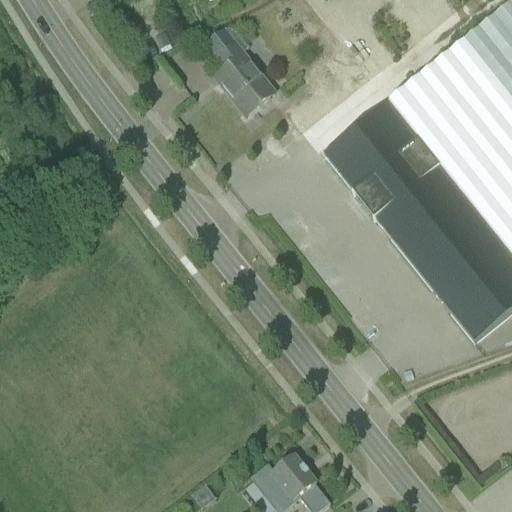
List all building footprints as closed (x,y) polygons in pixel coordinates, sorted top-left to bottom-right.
[(511,8),(388,108),(418,146),(511,263),(511,8)] [(247,74),(252,70),(223,34),(204,50),(225,76),(215,85),(241,118),(256,106),(259,111),(270,103),(247,74)] [(164,37),(153,43),(159,53),(170,48),(164,37)] [(339,75),(288,116),(341,182),(353,197),(474,348),(511,317),(511,263),(418,146),(414,149),(404,157),(392,141),(361,102),(339,75)] [(267,470),(251,484),(274,511),(287,511),(293,507),(298,503),(305,511),(325,511),(329,509),(315,490),(316,489),(308,479),(309,478),(303,471),(302,472),(294,462),(278,474),(274,478),(267,470)] [(213,493),(201,503),(207,511),(215,511),(223,506),(213,493)]
